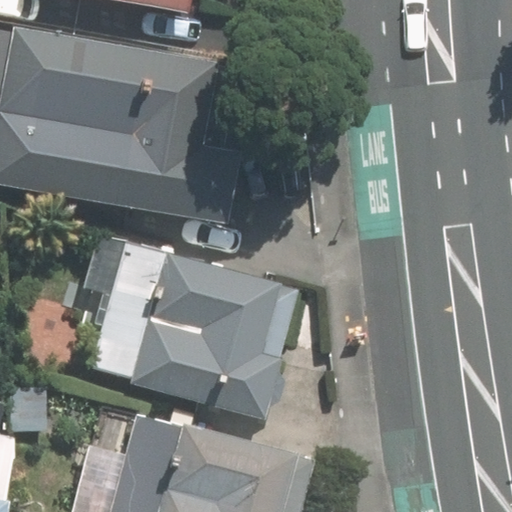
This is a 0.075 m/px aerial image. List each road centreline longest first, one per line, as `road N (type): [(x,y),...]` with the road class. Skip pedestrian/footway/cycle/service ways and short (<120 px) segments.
road 1 (primary): [(438,144),(493,511)]
road 2 (primary): [(432,0),(438,144)]
